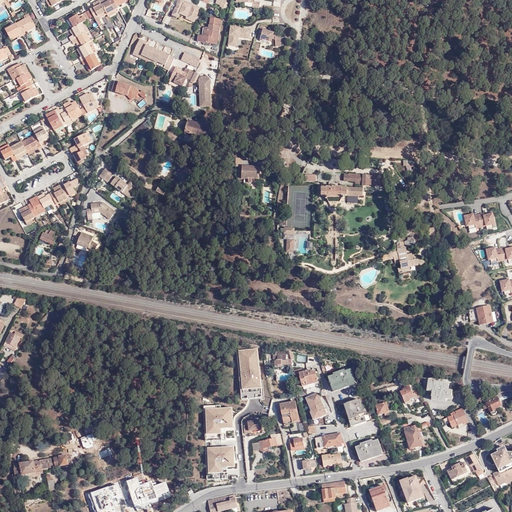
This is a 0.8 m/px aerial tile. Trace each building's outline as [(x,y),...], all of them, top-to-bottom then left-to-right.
[(47,0),(52,8),(53,7),(66,0),(47,0)] [(115,10),(119,8),(119,7),(114,0),(110,0),(107,2),(106,0),(104,0),(100,2),(107,15),(115,10)] [(206,11),(209,4),(206,3),(201,0),(198,5),(189,1),(188,4),(185,2),(186,0),(179,0),(178,4),(179,5),(178,6),(177,6),(173,14),(180,17),(181,13),(189,16),(190,15),(197,19),(202,10),(206,11)] [(255,0),(238,0),(238,2),(254,3),(254,7),(262,8),(262,3),(255,2),(255,0)] [(92,12),(95,17),(99,23),(103,21),(102,18),(107,15),(100,2),(94,6),(96,10),(92,12)] [(91,10),(86,13),(90,20),(95,17),(92,12),(91,10)] [(70,19),(75,28),(82,24),(90,20),(86,13),(79,17),(78,15),(70,19)] [(28,19),(19,24),(20,24),(26,35),(30,33),(29,31),(32,29),(31,27),(37,24),(33,16),(28,19)] [(202,34),(201,41),(218,44),(221,29),(221,26),(219,26),(220,18),(211,17),(210,24),(209,24),(209,27),(207,35),(204,35),(202,34)] [(21,38),(26,35),(20,24),(7,31),(12,40),(20,35),(21,37),(21,38)] [(82,24),(75,28),(73,29),(76,34),(73,36),(71,37),(73,42),(87,34),(82,24)] [(238,47),(239,39),(241,39),(241,37),(252,38),(252,32),(242,31),(243,28),(233,27),(231,46),(238,47)] [(278,32),(266,28),(263,38),(269,40),(269,39),(275,41),(276,39),(278,39),(278,46),(284,46),(284,36),(279,36),(279,35),(277,34),(278,32)] [(82,42),(85,46),(92,43),(87,34),(73,42),(75,46),(80,43),(82,42)] [(136,52),(144,56),(148,45),(149,43),(142,40),(136,52)] [(92,43),(85,46),(83,48),(81,49),(86,56),(84,57),(82,58),(84,61),(95,55),(91,47),(94,46),(92,43)] [(156,49),(148,45),(144,56),(152,59),(156,49)] [(16,54),(11,46),(6,48),(11,56),(16,54)] [(3,50),(1,51),(0,51),(0,60),(1,63),(12,58),(11,56),(6,48),(4,50),(3,50)] [(163,52),(156,49),(152,59),(159,63),(160,62),(164,52),(164,51),(163,51),(163,52)] [(164,51),(164,52),(160,62),(162,63),(167,65),(168,64),(173,66),(176,57),(172,55),(164,51)] [(186,52),(183,59),(199,66),(200,64),(202,59),(186,52)] [(102,66),(95,55),(84,61),(86,65),(87,64),(90,63),(94,70),(102,66)] [(17,75),(19,79),(30,74),(27,68),(24,70),(21,64),(10,70),(14,77),(17,75)] [(195,74),(196,71),(189,68),(187,73),(182,71),(183,69),(178,66),(172,80),(185,85),(188,77),(189,75),(194,77),(195,74)] [(33,79),(30,74),(19,79),(22,85),(25,90),(32,86),(29,81),(31,80),(33,79)] [(200,76),(195,74),(194,77),(193,79),(191,83),(193,84),(197,83),(200,76)] [(202,78),(200,81),(201,108),(211,108),(211,80),(208,78),(202,78)] [(32,86),(25,90),(22,92),(25,95),(28,102),(42,95),(39,91),(35,93),(34,91),(36,89),(34,85),(32,86)] [(93,108),(95,110),(102,107),(95,94),(91,96),(90,95),(82,99),(88,110),(93,108)] [(73,102),(65,106),(67,109),(73,119),(81,115),(84,113),(83,111),(79,104),(76,106),(73,102)] [(68,124),(73,121),(73,119),(67,109),(62,112),(60,109),(56,111),(65,125),(68,124)] [(65,127),(65,125),(56,111),(46,117),(52,127),(55,133),(65,127)] [(210,124),(207,123),(206,125),(191,119),(188,131),(209,137),(213,126),(210,125),(210,124)] [(145,124),(150,129),(153,126),(148,121),(145,124)] [(150,129),(145,124),(138,130),(143,135),(150,129)] [(36,132),(38,135),(45,148),(49,146),(46,140),(51,138),(45,128),(36,132)] [(87,135),(92,143),(95,141),(90,133),(87,135)] [(39,151),(45,148),(38,135),(23,142),(28,151),(35,148),(36,151),(38,150),(39,151)] [(71,149),(73,153),(85,147),(92,143),(87,135),(75,141),(78,146),(71,149)] [(21,156),(28,151),(23,142),(12,149),(19,162),(23,160),(22,158),(21,156)] [(179,149),(173,146),(170,151),(176,155),(179,149)] [(17,163),(19,162),(12,149),(11,147),(2,152),(8,162),(14,159),(17,163)] [(89,154),(85,147),(73,153),(76,157),(74,157),(80,167),(86,164),(85,162),(88,160),(86,155),(89,154)] [(175,159),(168,155),(161,169),(168,173),(175,159)] [(185,178),(183,180),(182,181),(187,187),(195,181),(192,178),(193,177),(191,174),(194,172),(191,167),(189,168),(187,165),(179,171),(185,178)] [(262,167),(245,166),(244,179),(252,179),(252,178),(261,178),(262,167)] [(107,168),(102,175),(110,181),(110,182),(128,196),(130,192),(133,195),(139,187),(132,182),(129,185),(118,177),(116,180),(113,178),(115,174),(107,168)] [(372,180),(372,175),(365,174),(364,184),(364,185),(371,185),(371,184),(380,184),(380,180),(372,180)] [(102,175),(101,177),(109,183),(110,182),(110,181),(102,175)] [(0,180),(2,184),(0,185),(0,186),(2,191),(4,191),(9,188),(2,177),(2,176),(0,177),(0,180)] [(65,186),(67,189),(64,191),(68,198),(73,196),(72,194),(75,192),(74,189),(79,187),(78,184),(75,180),(65,186)] [(62,205),(69,200),(68,198),(64,191),(61,187),(55,190),(56,192),(52,195),(57,204),(58,206),(62,205)] [(323,195),(326,196),(331,203),(341,204),(345,196),(365,196),(366,189),(348,189),(348,187),(344,187),(344,189),(328,188),(328,189),(324,189),(323,195)] [(0,193),(0,192),(0,205),(11,200),(7,193),(5,194),(2,195),(0,193)] [(39,198),(45,209),(46,210),(51,207),(57,204),(52,195),(47,197),(45,195),(39,198)] [(34,205),(29,207),(29,208),(36,219),(43,215),(41,211),(45,209),(39,198),(34,201),(35,204),(34,205)] [(104,202),(93,204),(93,209),(92,209),(88,210),(90,220),(94,219),(93,213),(94,213),(101,213),(102,212),(111,219),(117,212),(104,202)] [(33,221),(36,219),(29,208),(24,211),(26,214),(22,216),(27,225),(33,221)] [(130,216),(124,211),(119,218),(125,223),(130,216)] [(494,213),(490,214),(490,216),(486,217),(486,215),(481,216),(483,228),(488,227),(489,231),(496,229),(495,225),(497,225),(494,213)] [(483,228),(481,216),(476,217),(476,216),(473,217),(472,215),(466,217),(468,228),(471,228),(471,230),(483,228)] [(50,234),(45,232),(42,239),(56,244),(58,237),(55,236),(56,232),(51,230),(50,234)] [(90,249),(91,247),(96,250),(99,245),(93,241),(95,237),(83,232),(79,244),(90,249)] [(410,240),(403,242),(404,249),(409,247),(411,247),(410,240)] [(409,247),(404,249),(401,249),(389,252),(390,258),(396,257),(397,263),(402,263),(403,266),(400,270),(401,275),(411,273),(410,269),(412,268),(412,266),(418,265),(425,265),(427,259),(424,258),(419,258),(415,259),(414,254),(414,253),(410,253),(409,247)] [(511,247),(511,248),(511,250),(508,251),(508,249),(508,248),(503,249),(505,261),(510,260),(511,264),(511,247)] [(505,261),(503,249),(498,250),(494,251),(494,249),(488,250),(490,262),(492,261),(493,264),(505,261)] [(511,294),(511,282),(511,281),(507,281),(507,280),(501,281),(504,293),(506,293),(507,296),(511,294)] [(27,299),(18,297),(14,305),(22,309),(27,299)] [(477,309),(471,311),(472,317),(475,317),(480,315),(481,319),(483,326),(496,323),(492,306),(477,309)] [(15,333),(11,331),(6,341),(17,346),(21,337),(23,338),(24,335),(16,331),(15,333)] [(6,341),(5,340),(4,343),(15,349),(17,346),(6,341)] [(249,398),(263,397),(260,348),(238,349),(240,376),(242,376),(243,393),(249,393),(249,398)] [(293,371),(291,361),(289,355),(288,355),(287,353),(285,352),(274,352),(274,356),(272,356),(272,361),(274,361),(275,368),(281,368),(281,366),(287,366),(288,371),(293,371)] [(297,379),(300,378),(303,385),(318,380),(314,371),(310,372),(310,369),(303,372),(302,368),(294,371),(297,379)] [(357,383),(354,372),(348,374),(336,378),(330,380),(334,391),(357,383)] [(432,392),(431,397),(432,398),(446,400),(447,399),(447,396),(451,397),(452,390),(448,390),(449,386),(444,385),(440,384),(441,383),(430,381),(430,384),(428,383),(427,389),(432,389),(432,392)] [(411,384),(414,394),(419,392),(414,383),(411,384)] [(400,391),(404,403),(406,402),(416,398),(420,397),(419,392),(414,394),(412,394),(408,385),(404,387),(405,389),(400,391)] [(485,401),(486,404),(488,407),(491,415),(493,415),(496,414),(497,412),(495,409),(501,406),(498,398),(503,396),(502,392),(501,392),(487,395),(489,399),(490,399),(491,400),(487,402),(486,400),(485,401)] [(318,393),(306,399),(314,418),(319,416),(320,419),(328,415),(324,406),(321,407),(320,404),(322,403),(319,395),(318,393)] [(361,401),(351,404),(358,428),(378,421),(376,415),(368,418),(366,418),(364,411),(366,411),(365,406),(363,407),(361,401)] [(284,426),(286,426),(285,419),(290,418),(290,420),(293,420),(294,424),(300,423),(296,402),(283,404),(285,415),(282,416),(284,426)] [(391,411),(390,407),(388,407),(387,403),(387,402),(376,405),(379,415),(384,413),(388,412),(391,411)] [(235,427),(234,406),(206,407),(208,440),(227,439),(227,427),(235,427)] [(448,418),(450,424),(452,427),(458,425),(463,423),(464,424),(469,422),(462,409),(450,414),(451,416),(448,418)] [(249,426),(244,426),(244,434),(250,433),(249,431),(262,430),(261,421),(248,422),(249,426)] [(416,425),(404,429),(410,450),(423,446),(416,425)] [(321,448),(326,447),(336,445),(337,448),(343,446),(341,434),(328,437),(328,435),(326,435),(326,437),(320,438),(321,448)] [(281,435),(276,436),(271,437),(271,438),(263,439),(264,441),(259,442),(261,450),(261,451),(265,450),(265,448),(273,446),(277,445),(278,447),(283,446),(281,435)] [(291,452),(295,451),(295,449),(305,447),(303,438),(290,440),(291,452)] [(261,450),(259,442),(252,443),(254,452),(261,450)] [(364,448),(358,450),(362,461),(385,453),(381,442),(376,444),(375,442),(363,446),(364,448)] [(236,445),(208,446),(209,472),(229,471),(229,466),(236,466),(236,445)] [(511,453),(506,453),(504,448),(497,451),(498,453),(491,456),(498,472),(493,474),(499,486),(506,482),(506,481),(511,478),(511,453)] [(324,465),(343,463),(342,453),(323,454),(324,465)] [(17,477),(43,472),(42,469),(41,462),(49,461),(51,467),(58,466),(58,467),(62,467),(61,465),(69,464),(69,462),(73,461),(71,454),(14,465),(17,477)] [(472,467),(478,464),(473,455),(471,456),(470,455),(469,456),(469,457),(466,459),(471,468),(472,467)] [(301,460),(302,469),(313,468),(312,459),(301,460)] [(455,467),(446,471),(451,481),(457,478),(462,475),(461,474),(467,472),(463,465),(456,469),(455,467)] [(483,475),(485,478),(485,479),(486,478),(481,470),(477,473),(479,477),(483,475)] [(407,479),(399,482),(408,504),(424,498),(416,477),(408,480),(407,479)] [(55,489),(53,480),(51,480),(47,481),(49,491),(55,489)] [(345,482),(321,485),(324,503),(336,501),(335,494),(341,494),(341,497),(347,496),(345,482)] [(377,511),(379,511),(391,508),(384,488),(371,493),(377,511)] [(220,511),(238,508),(235,494),(208,501),(210,511),(220,511)] [(344,504),(344,511),(359,511),(359,510),(357,510),(356,502),(355,503),(354,498),(346,499),(347,504),(344,504)]
